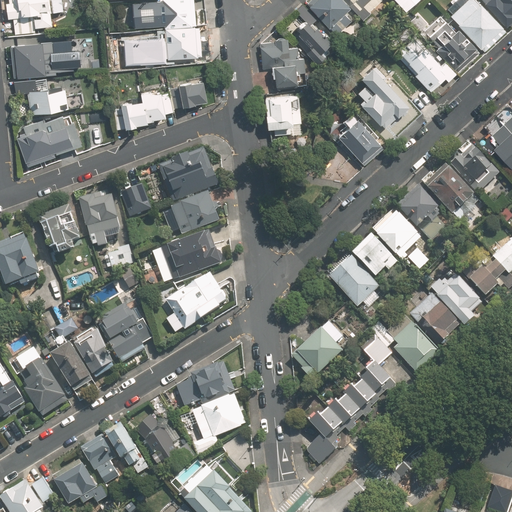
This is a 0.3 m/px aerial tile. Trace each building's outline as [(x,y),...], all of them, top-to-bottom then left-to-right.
[(9,0),(10,2),(7,2),(8,18),(16,17),(18,33),(37,31),(37,27),(52,25),(50,12),(64,10),(63,0),(9,0)] [(196,23),(194,0),(147,0),(136,1),(138,22),(166,19),(167,26),(196,23)] [(343,0),(308,0),(307,2),(309,5),(336,34),(351,20),(344,13),(350,7),(343,0)] [(364,5),(368,0),(345,0),(364,19),(370,12),(364,5)] [(395,0),(405,12),(419,0),(395,0)] [(466,0),(450,14),(481,48),(502,29),(476,0),(466,0)] [(511,0),(482,0),(506,26),(511,21),(511,0)] [(306,6),(299,12),(301,15),(306,20),(296,29),(298,31),(293,36),(318,63),(327,54),(323,49),(331,42),(315,26),(314,27),(312,25),(319,19),(309,8),(306,6)] [(446,61),(456,73),(480,52),(459,29),(456,32),(446,21),(429,37),(439,47),(435,50),(446,61)] [(280,27),(286,34),(291,30),(285,23),(280,27)] [(168,60),(202,57),(199,26),(165,30),(166,35),(148,36),(151,60),(168,58),(168,60)] [(38,43),(37,34),(16,37),(17,45),(14,46),(14,48),(11,48),(14,78),(18,78),(18,79),(57,74),(56,66),(73,64),(70,39),(38,43)] [(446,61),(440,66),(415,38),(397,54),(431,91),(447,77),(450,81),(458,75),(456,73),(446,61)] [(261,47),(263,68),(271,67),(272,78),(274,78),(275,88),(296,86),(294,65),(299,64),(297,47),(287,48),(286,40),(261,43),(261,47)] [(361,76),(398,117),(410,106),(373,66),(361,76)] [(16,82),(17,95),(29,93),(32,113),(84,104),(82,92),(65,95),(64,88),(62,88),(61,86),(48,88),(47,79),(16,82)] [(181,86),(171,88),(175,109),(197,104),(197,103),(209,101),(205,81),(193,84),(192,81),(180,84),(181,86)] [(362,105),(381,125),(394,113),(375,93),(373,95),(366,87),(359,93),(367,101),(362,105)] [(266,97),(270,127),(279,126),(279,133),(306,130),(302,93),(290,94),(290,92),(270,94),(270,97),(266,97)] [(174,112),(174,108),(170,93),(159,96),(159,94),(143,98),(144,103),(148,123),(165,119),(164,114),(174,112)] [(148,125),(148,123),(144,103),(121,108),(114,109),(117,130),(125,128),(126,130),(148,125)] [(511,164),(511,114),(492,134),(500,142),(495,147),(511,164)] [(74,146),(67,126),(61,128),(57,118),(45,122),(44,118),(26,125),(29,132),(19,136),(30,166),(57,156),(56,154),(68,149),(68,148),(74,146)] [(364,164),(383,147),(358,119),(339,136),(364,164)] [(104,122),(90,125),(93,143),(102,141),(101,139),(115,137),(114,130),(106,131),(104,122)] [(500,173),(472,144),(451,164),(479,193),(500,173)] [(205,150),(161,166),(173,202),(218,185),(205,150)] [(474,193),(448,167),(428,187),(461,219),(479,200),(473,194),(474,193)] [(144,184),(121,191),(130,219),(152,212),(144,184)] [(439,207),(421,187),(399,207),(431,241),(442,231),(429,217),(439,207)] [(118,218),(111,190),(81,196),(87,225),(90,224),(94,244),(99,243),(100,245),(109,243),(107,235),(121,232),(118,218)] [(209,195),(173,208),(183,234),(219,221),(209,195)] [(70,207),(40,217),(51,248),(57,246),(60,254),(76,249),(73,241),(82,239),(70,207)] [(421,237),(397,212),(376,232),(403,260),(408,255),(405,252),(421,237)] [(211,231),(158,251),(163,265),(165,264),(169,276),(174,274),(176,280),(180,278),(180,279),(222,263),(211,231)] [(397,261),(372,234),(353,252),(376,276),(385,266),(388,269),(397,261)] [(26,241),(24,236),(0,245),(0,271),(2,271),(8,286),(22,281),(23,285),(41,278),(39,274),(27,241),(26,241)] [(483,266),(470,278),(487,295),(499,284),(506,292),(511,285),(511,275),(510,274),(511,271),(511,244),(510,247),(507,244),(493,257),(496,260),(486,270),(483,266)] [(112,271),(135,265),(129,247),(117,250),(118,252),(108,255),(108,257),(104,258),(108,268),(111,267),(112,271)] [(379,287),(352,256),(329,276),(356,307),(379,287)] [(140,286),(134,268),(131,269),(122,272),(128,291),(140,286)] [(193,284),(167,301),(188,331),(220,309),(218,307),(232,298),(226,289),(222,291),(210,274),(194,285),(193,284)] [(465,325),(476,315),(469,308),(480,299),(458,276),(437,295),(465,325)] [(460,324),(432,294),(411,314),(438,344),(460,324)] [(122,310),(99,324),(121,360),(145,346),(122,310)] [(78,391),(95,379),(65,336),(80,326),(73,317),(58,327),(64,335),(56,340),(60,346),(50,353),(72,386),(73,385),(78,391)] [(303,366),(302,368),(310,377),(339,351),(333,344),(342,336),(328,321),(319,329),(292,354),(303,366)] [(417,373),(439,352),(411,321),(393,338),(398,344),(394,348),(417,373)] [(96,377),(112,367),(109,362),(110,361),(91,331),(72,344),(91,373),(93,372),(96,377)] [(305,448),(320,463),(338,446),(335,442),(339,438),(337,436),(345,429),(349,432),(356,425),(354,423),(363,415),(365,417),(373,410),(369,406),(387,390),(388,391),(396,384),(378,365),(392,353),(375,335),(361,348),(373,361),(364,369),(367,372),(360,378),(362,380),(355,386),(353,384),(343,393),(345,395),(339,401),(336,398),(327,406),(329,408),(322,415),(319,412),(309,421),(321,433),(305,448)] [(41,415),(68,397),(34,347),(14,360),(26,378),(20,383),(41,415)] [(201,404),(227,394),(228,393),(228,391),(233,389),(222,363),(217,365),(217,363),(201,369),(191,376),(192,380),(177,386),(184,405),(200,399),(201,404)] [(0,377),(0,415),(26,400),(13,378),(4,384),(0,377)] [(227,394),(201,404),(199,405),(200,407),(193,410),(204,437),(195,441),(199,450),(219,440),(217,436),(240,428),(239,425),(245,423),(234,394),(228,396),(227,394)] [(151,415),(149,416),(135,430),(149,445),(155,455),(151,457),(156,465),(160,462),(162,465),(179,454),(185,463),(196,456),(186,440),(175,447),(164,428),(151,415)] [(0,428),(0,433),(7,446),(17,440),(7,424),(0,428)] [(145,469),(133,450),(135,449),(120,424),(105,433),(120,457),(124,455),(131,466),(134,464),(140,472),(145,469)] [(102,435),(82,448),(96,470),(98,469),(107,483),(120,475),(111,460),(116,457),(102,435)] [(89,479),(80,464),(78,460),(52,475),(54,479),(53,480),(67,503),(78,496),(82,503),(93,496),(96,502),(106,496),(93,476),(89,479)] [(250,511),(214,472),(184,500),(194,511),(250,511)] [(42,478),(32,485),(42,502),(53,495),(42,478)] [(43,511),(41,508),(43,507),(27,481),(1,496),(10,511),(43,511)] [(478,483),(472,501),(487,506),(484,511),(507,511),(511,498),(511,489),(490,482),(489,486),(478,483)]
